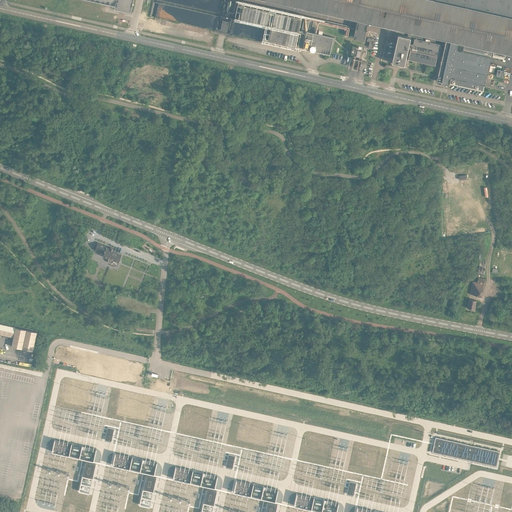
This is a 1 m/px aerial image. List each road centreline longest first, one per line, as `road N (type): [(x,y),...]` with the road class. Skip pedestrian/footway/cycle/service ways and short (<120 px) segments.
road 1 (secondary): [(511,337),(332,298),(168,235)]
road 2 (secondary): [(168,235),(0,167)]
road 3 (unclassified): [(168,235),(154,363)]
